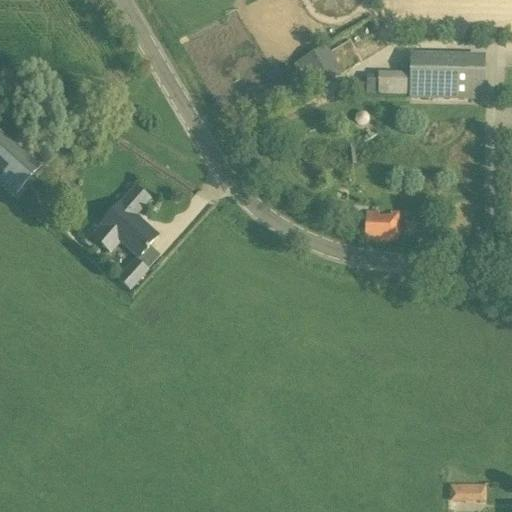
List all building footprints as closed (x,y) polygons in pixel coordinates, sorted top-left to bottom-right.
[(306,92),(340,74),(327,48),(292,67),(306,92)] [(482,100),(482,60),(410,59),(410,99),(482,100)] [(0,185),(16,200),(41,170),(0,135),(0,185)] [(135,219),(149,202),(134,189),(122,203),(121,202),(99,227),(101,228),(91,239),(110,255),(119,244),(138,261),(157,238),(135,219)] [(396,247),(397,214),(365,213),(363,246),(396,247)] [(130,295),(149,274),(135,261),(115,282),(130,295)]
